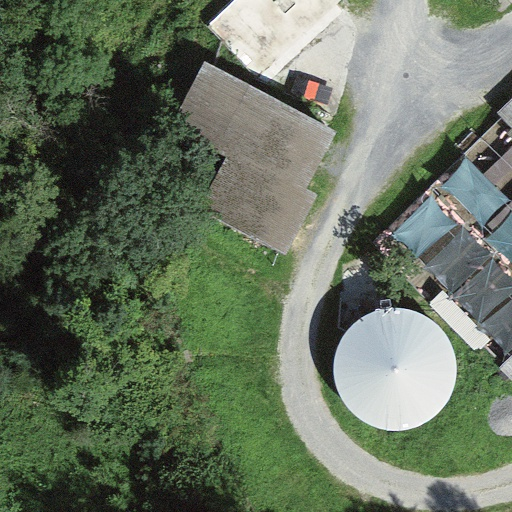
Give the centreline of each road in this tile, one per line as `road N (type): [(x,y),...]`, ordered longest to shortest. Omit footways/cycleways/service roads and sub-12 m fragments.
road 1 (track): [(511,488),(485,497),(376,488),(305,411),(301,338),(393,97),(411,0)]
road 2 (track): [(511,45),(480,76),(393,97)]
